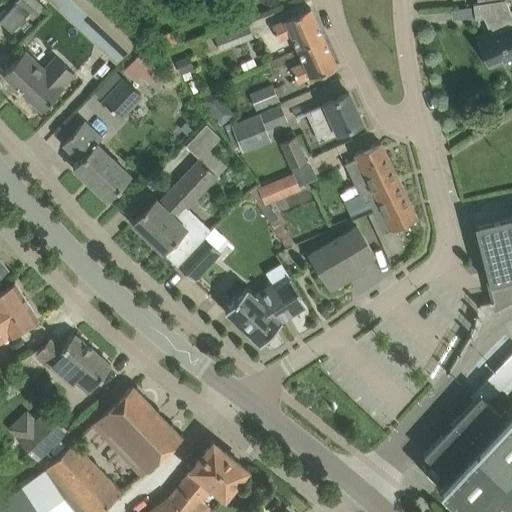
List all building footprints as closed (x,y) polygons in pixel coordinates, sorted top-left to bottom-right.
[(102,0),(19,0),(17,3),(28,14),(28,15),(33,19),(50,1),(116,64),(141,37),(102,0)] [(475,38),(488,68),(511,57),(511,16),(505,0),(496,0),(476,3),(473,4),(475,18),(483,17),(490,32),(475,38)] [(0,21),(12,32),(28,15),(28,14),(17,3),(0,21)] [(290,35),(297,49),(323,37),(310,7),(283,20),(284,21),(272,26),(279,40),(290,35)] [(214,36),(219,51),(253,38),(248,23),(214,36)] [(154,38),(160,51),(179,42),(174,29),(154,38)] [(323,37),(297,49),(303,62),(291,68),(298,82),(310,77),(336,65),(323,37)] [(0,87),(8,95),(17,86),(17,87),(42,109),(74,74),(54,55),(42,68),(25,52),(5,72),(0,67),(0,87)] [(140,52),(123,71),(135,81),(140,76),(152,63),(140,52)] [(175,61),(180,74),(193,69),(188,56),(175,61)] [(142,94),(124,77),(102,100),(119,117),(142,94)] [(249,93),(256,110),(279,100),(272,84),(249,93)] [(200,100),(220,125),(234,115),(214,89),(200,100)] [(309,110),(323,139),(362,122),(348,92),(309,110)] [(286,120),(281,106),(225,127),(233,147),(240,145),(242,152),(269,141),(264,129),(286,120)] [(73,166),(107,199),(129,175),(96,143),(100,138),(83,121),(63,143),(80,159),(73,166)] [(210,148),(222,136),(208,122),(188,142),(218,171),(226,164),(210,148)] [(185,123),(179,129),(186,136),(192,129),(185,123)] [(280,142),(291,166),(306,160),(295,135),(280,142)] [(344,163),(355,184),(392,165),(380,141),(354,153),(356,158),(344,163)] [(154,198),(132,222),(177,265),(204,236),(211,229),(183,204),(201,184),(205,188),(216,176),(198,158),(158,201),(154,198)] [(306,160),(291,166),(294,172),(292,173),(298,186),(316,178),(311,166),(309,167),(306,160)] [(360,195),(343,203),(350,217),(372,207),(405,192),(392,165),(355,184),(360,195)] [(257,187),(264,203),(299,188),(298,186),(292,173),(257,187)] [(405,192),(372,207),(375,212),(384,233),(393,228),(417,217),(405,192)] [(293,240),(276,212),(269,217),(286,244),(293,240)] [(511,214),(474,224),(495,306),(511,296),(511,214)] [(339,274),(374,253),(357,226),(310,255),(330,289),(344,281),(339,274)] [(204,236),(177,265),(194,280),(220,251),(204,236)] [(272,283),(257,292),(281,320),(280,319),(306,303),(290,277),(275,287),(272,283)] [(0,341),(21,329),(37,319),(14,281),(0,290),(0,341)] [(281,320),(257,292),(253,294),(245,287),(225,309),(260,342),(281,320)] [(76,381),(87,391),(111,364),(74,333),(62,348),(50,337),(36,354),(72,385),(76,381)] [(480,392),(423,453),(447,475),(438,486),(465,511),(511,511),(511,405),(503,414),(489,401),(511,377),(511,351),(476,389),(480,392)] [(92,424),(116,449),(125,440),(150,466),(181,436),(132,385),(92,424)] [(47,408),(16,438),(37,459),(68,429),(47,408)] [(146,511),(191,511),(212,487),(223,496),(246,467),(212,440),(169,496),(156,506),(146,511)] [(87,511),(98,511),(120,491),(73,442),(46,468),(48,470),(87,511)] [(428,472),(437,480),(440,477),(432,468),(428,472)] [(87,511),(48,470),(23,488),(22,486),(0,502),(0,511),(87,511)]
